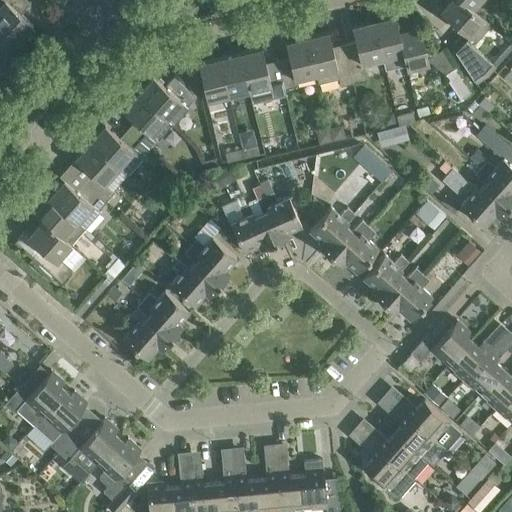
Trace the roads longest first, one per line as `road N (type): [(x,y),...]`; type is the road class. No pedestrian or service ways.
road 1 (residential): [(394,354),(334,404),(170,420),(0,271)]
road 2 (tertiary): [(0,151),(114,23)]
